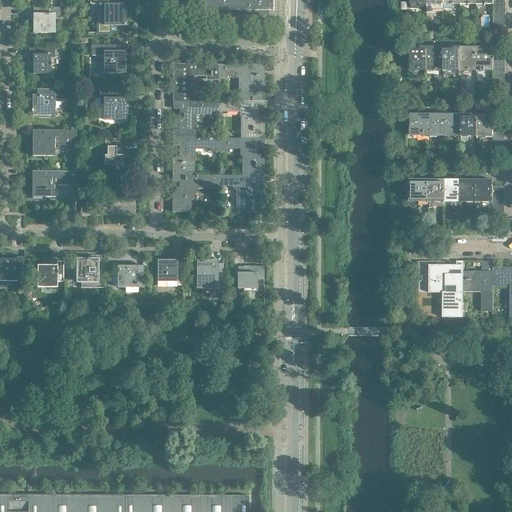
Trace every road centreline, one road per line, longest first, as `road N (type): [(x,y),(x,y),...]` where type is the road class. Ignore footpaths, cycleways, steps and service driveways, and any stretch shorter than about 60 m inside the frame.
road 1 (tertiary): [(294,511),(296,234)]
road 2 (residential): [(4,230),(5,0)]
road 3 (tertiary): [(296,234),(297,43)]
road 4 (residential): [(154,232),(156,43)]
road 5 (residential): [(154,232),(4,230)]
road 6 (residential): [(296,234),(154,232)]
road 7 (residential): [(156,43),(297,43)]
